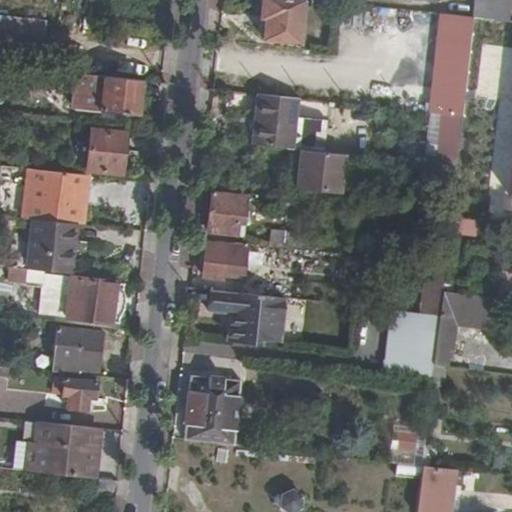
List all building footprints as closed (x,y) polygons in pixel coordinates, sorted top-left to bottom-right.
[(312,1),(301,0),(264,0),(262,17),(265,17),(262,39),(300,43),(305,7),(311,7),(312,1)] [(475,0),(473,19),(510,23),(511,0),(475,0)] [(434,63),(468,67),(472,33),(473,19),(439,15),(434,63)] [(0,65),(44,70),(49,22),(0,17),(0,65)] [(493,172),(511,173),(511,46),(481,45),(477,95),(499,96),(493,172)] [(441,114),(463,116),(468,67),(434,63),(431,89),(412,87),(409,110),(441,114)] [(74,110),(139,117),(143,81),(105,77),(78,74),(74,110)] [(306,141),(307,135),(310,113),(311,105),(273,101),(270,137),(306,141)] [(310,113),(307,135),(330,138),(333,115),(310,113)] [(435,163),(457,166),(460,138),(463,116),(441,114),(435,163)] [(123,174),(127,133),(92,129),(87,170),(123,174)] [(344,153),(301,148),(297,186),(339,191),(344,153)] [(87,225),(92,175),(33,169),(28,219),(76,224),(87,225)] [(233,191),(213,189),(208,230),(243,234),(244,222),(249,222),(251,205),(232,203),(233,191)] [(232,203),(251,205),(252,193),(233,191),(232,203)] [(74,241),(76,224),(28,219),(23,268),(66,273),(69,241),(74,241)] [(280,232),(279,246),(294,248),(296,234),(280,232)] [(296,234),(294,248),(313,250),(314,236),(296,234)] [(224,274),(243,277),(247,245),(207,241),(202,282),(222,284),(224,274)] [(419,313),(439,315),(442,293),(443,283),(445,265),(425,263),(419,313)] [(109,320),(112,282),(59,276),(55,315),(109,320)] [(442,293),(452,294),(453,284),(443,283),(442,293)] [(284,298),(209,290),(207,310),(229,312),(227,340),(260,344),(261,340),(280,341),(284,298)] [(452,294),(442,293),(439,315),(434,366),(452,368),(454,353),(459,353),(462,326),(491,329),(493,298),(452,294)] [(391,310),(384,378),(432,383),(434,366),(439,315),(419,313),(391,310)] [(41,329),(42,320),(25,318),(24,327),(41,329)] [(58,327),(52,372),(75,374),(75,370),(97,371),(102,332),(58,327)] [(0,376),(11,378),(12,367),(0,366),(0,376)] [(56,393),(63,394),(64,377),(58,376),(56,393)] [(192,376),(185,438),(234,444),(242,381),(192,376)] [(68,408),(88,410),(89,397),(95,397),(97,381),(64,377),(63,394),(69,395),(68,408)] [(282,403),(293,404),(294,399),(300,400),(301,393),(284,391),(282,403)] [(99,427),(40,421),(37,447),(40,447),(38,471),(88,476),(92,446),(97,446),(99,427)] [(425,444),(425,440),(409,439),(407,463),(422,464),(425,444)] [(422,464),(433,466),(436,445),(425,444),(422,464)] [(93,477),(97,446),(92,446),(88,476),(91,477),(93,477)] [(451,511),(456,468),(433,466),(422,464),(416,511),(451,511)] [(119,479),(93,477),(91,477),(89,493),(117,496),(119,479)] [(280,505),(290,511),(293,511),(302,507),(304,496),(292,487),(281,495),(280,505)]
